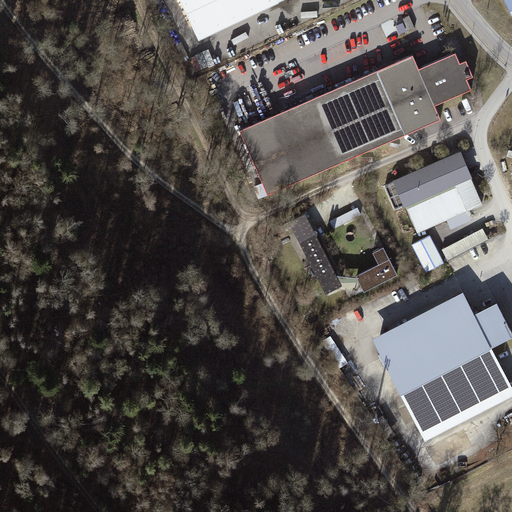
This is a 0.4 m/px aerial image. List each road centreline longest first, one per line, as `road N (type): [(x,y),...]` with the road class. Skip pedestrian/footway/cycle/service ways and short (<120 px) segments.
road 1 (track): [(406,511),(247,255),(246,221)]
road 2 (track): [(246,221),(230,225),(211,214),(124,141),(8,0)]
road 3 (track): [(246,221),(137,0)]
road 4 (track): [(104,511),(0,366)]
road 5 (unclassified): [(511,82),(483,119),(485,149),(511,216)]
